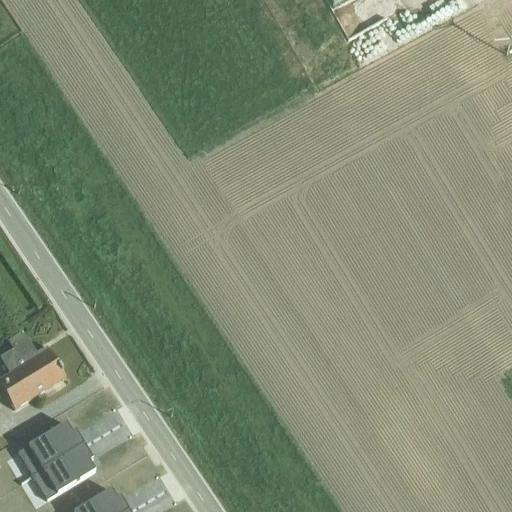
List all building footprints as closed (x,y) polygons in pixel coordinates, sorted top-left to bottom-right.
[(318,0),(338,47),(400,22),(390,0),(318,0)] [(464,0),(442,0),(451,11),(465,1),(464,0)] [(438,44),(457,35),(453,26),(434,35),(438,44)] [(0,382),(0,388),(14,412),(65,380),(47,350),(37,356),(24,334),(8,344),(13,352),(0,360),(10,376),(0,382)] [(12,429),(0,437),(0,511),(6,511),(7,511),(66,511),(51,484),(48,486),(12,429)]
